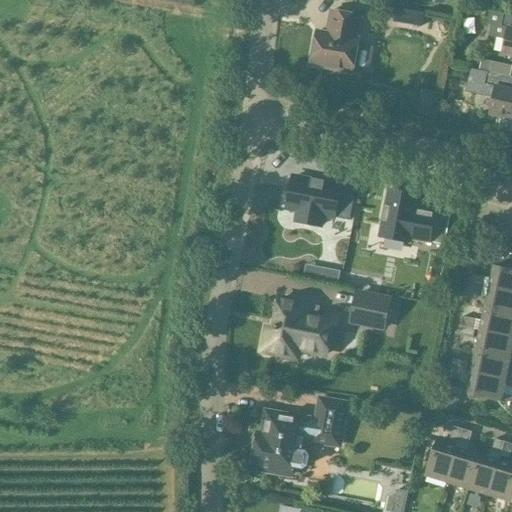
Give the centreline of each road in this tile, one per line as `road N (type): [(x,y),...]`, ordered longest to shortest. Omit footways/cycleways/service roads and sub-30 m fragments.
road 1 (residential): [(250,116),(215,325),(205,511)]
road 2 (residential): [(250,116),(511,172)]
